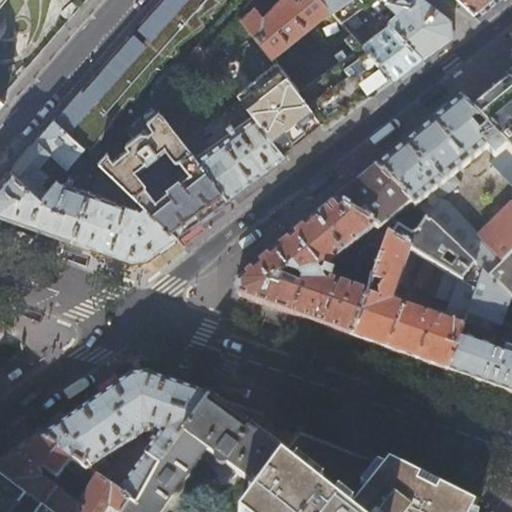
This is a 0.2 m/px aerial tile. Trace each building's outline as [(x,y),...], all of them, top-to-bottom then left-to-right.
[(160,0),(105,62),(135,90),(168,53),(168,52),(213,0),(160,0)] [(275,59),(332,11),(322,0),(282,0),(265,18),(257,7),(244,18),(275,59)] [(322,0),(332,11),(343,23),(370,3),(373,0),(322,0)] [(373,0),(370,3),(378,11),(387,3),(395,11),(399,11),(387,21),(388,22),(390,24),(420,57),(431,49),(450,35),(449,18),(425,0),(373,0)] [(461,0),(477,15),(496,0),(461,0)] [(379,13),(378,12),(378,11),(370,3),(343,23),(352,33),(379,13)] [(235,6),(200,43),(235,89),(254,114),(281,150),(282,149),(306,130),(319,119),(319,118),(300,92),(275,59),(244,18),(235,6)] [(377,34),(362,45),(392,78),(395,76),(421,57),(420,57),(390,24),(381,31),(378,28),(374,30),(377,34)] [(367,97),(392,78),(362,45),(353,34),(346,39),(354,51),(300,92),(319,118),(326,127),(367,97)] [(210,108),(235,89),(200,43),(177,68),(210,108)] [(105,62),(99,70),(128,98),(135,90),(105,62)] [(128,98),(99,70),(55,120),(85,148),(128,98)] [(511,77),(503,85),(478,106),(471,111),(511,153),(511,77)] [(151,103),(150,105),(153,108),(160,110),(183,140),(196,131),(156,91),(147,100),(151,103)] [(422,130),(375,168),(412,203),(427,218),(484,273),(488,276),(511,252),(511,153),(471,111),(459,99),(422,130)] [(128,147),(125,149),(117,141),(97,161),(142,203),(177,235),(200,219),(228,199),(196,157),(183,140),(160,110),(153,108),(150,105),(149,105),(148,105),(147,105),(146,106),(144,108),(144,109),(144,111),(144,112),(140,116),(146,121),(153,130),(147,134),(140,133),(132,124),(125,131),(131,139),(125,144),(128,147)] [(254,114),(209,148),(196,157),(228,199),(249,183),(286,156),(281,150),(254,114)] [(55,120),(38,139),(52,151),(51,152),(58,160),(63,162),(58,168),(63,172),(69,165),(84,148),(85,148),(55,120)] [(196,131),(183,140),(196,157),(209,148),(197,132),(196,131)] [(52,151),(38,139),(11,170),(42,197),(55,181),(41,169),(41,164),(51,152),(52,151)] [(84,148),(69,165),(82,169),(88,163),(91,166),(97,160),(84,148)] [(360,181),(334,202),(387,235),(393,238),(399,227),(395,225),(398,222),(396,220),(412,203),(375,168),(360,181)] [(57,180),(55,181),(42,197),(11,170),(0,182),(0,213),(51,231),(72,239),(88,190),(73,185),(79,177),(69,173),(63,182),(57,180)] [(136,208),(88,190),(72,239),(95,247),(132,260),(147,257),(177,235),(142,203),(136,208)] [(387,235),(334,202),(288,240),(236,282),(239,297),(298,318),(327,328),(352,337),(373,276),(361,273),(355,289),(331,281),(335,273),(325,268),(363,237),(370,245),(382,250),(387,235)] [(399,227),(393,238),(409,248),(446,271),(459,279),(477,291),(484,273),(427,218),(419,232),(412,235),(399,227)] [(409,248),(393,238),(387,235),(382,250),(373,276),(352,337),(396,353),(420,361),(448,371),(464,328),(435,318),(391,302),(409,248)] [(373,276),(382,250),(370,245),(360,250),(357,263),(361,273),(373,276)] [(511,252),(488,276),(511,299),(511,252)] [(451,303),(459,279),(446,271),(437,298),(451,303)] [(511,299),(488,276),(484,273),(477,291),(467,320),(464,328),(448,371),(511,393),(511,355),(494,349),(511,299)] [(467,320),(477,291),(459,279),(451,303),(448,313),(467,320)] [(436,313),(435,318),(464,328),(467,320),(448,313),(442,312),(441,314),(436,313)] [(352,337),(327,328),(324,335),(350,344),(352,337)] [(448,371),(420,361),(417,368),(446,379),(448,371)] [(35,367),(31,363),(21,370),(25,374),(35,367)] [(184,434),(210,398),(170,384),(145,376),(131,378),(104,396),(41,440),(87,471),(143,434),(149,433),(159,436),(120,488),(117,492),(129,503),(135,507),(161,461),(163,462),(184,434)] [(254,412),(210,398),(184,434),(206,450),(215,457),(215,459),(215,462),(216,463),(217,464),(218,466),(220,466),(221,467),(222,467),(225,466),(226,466),(227,465),(258,487),(285,452),(254,429),(264,416),(254,412)] [(299,433),(285,452),(258,487),(240,511),(470,511),(471,511),(447,499),(404,477),(384,467),(341,450),(300,433),(299,433)] [(181,484),(206,450),(184,434),(163,462),(161,461),(135,507),(129,503),(123,511),(160,511),(173,495),(176,496),(177,496),(178,495),(179,495),(181,494),(182,491),(183,490),(183,488),(182,486),(181,484)] [(87,471),(41,440),(22,453),(0,467),(0,478),(29,500),(30,499),(45,510),(58,490),(46,480),(41,482),(40,475),(43,471),(54,478),(57,477),(65,466),(91,484),(95,477),(93,476),(87,471)] [(93,476),(95,477),(116,491),(117,492),(120,488),(120,482),(108,474),(107,475),(100,471),(93,476)] [(116,491),(95,477),(91,484),(78,505),(58,490),(45,510),(46,511),(107,511),(110,509),(114,511),(123,511),(129,503),(117,492),(116,491)] [(46,511),(45,510),(30,499),(29,500),(0,478),(0,511),(46,511)]
